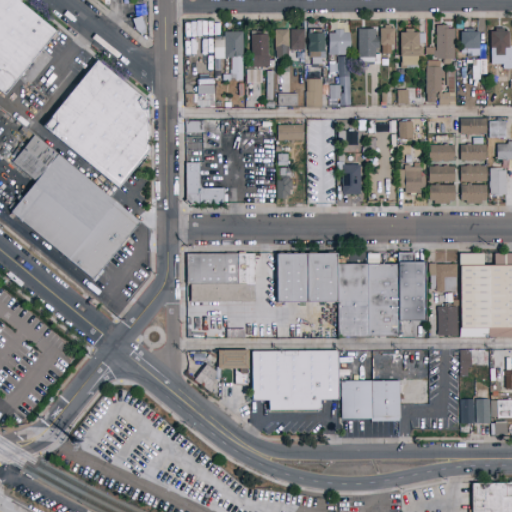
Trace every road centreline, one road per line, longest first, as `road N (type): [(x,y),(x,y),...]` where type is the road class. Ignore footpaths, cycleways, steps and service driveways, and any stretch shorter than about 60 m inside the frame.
road 1 (residential): [(169,233),(511,227)]
road 2 (tertiary): [(0,247),(239,444)]
road 3 (tertiary): [(165,0),(169,291)]
road 4 (tertiary): [(239,444),(269,470),(358,486),(511,467)]
road 5 (tertiary): [(511,452),(335,456),(239,444)]
road 6 (tertiary): [(169,291),(59,425),(0,452)]
road 7 (residential): [(64,0),(166,82)]
